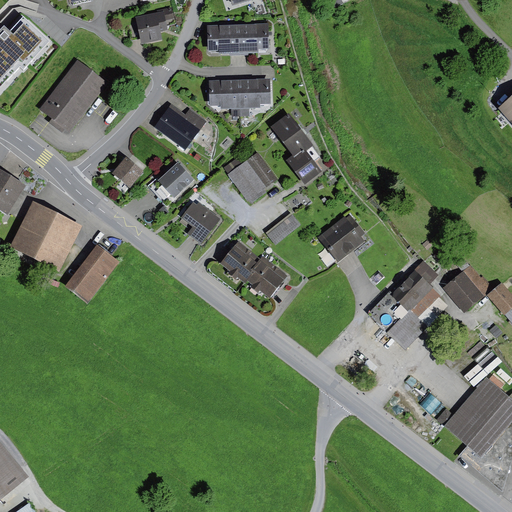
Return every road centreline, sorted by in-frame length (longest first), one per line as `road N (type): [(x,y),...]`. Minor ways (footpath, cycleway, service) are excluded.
road 1 (secondary): [(70,184),(498,511)]
road 2 (residential): [(70,184),(149,103),(174,65),(198,0)]
